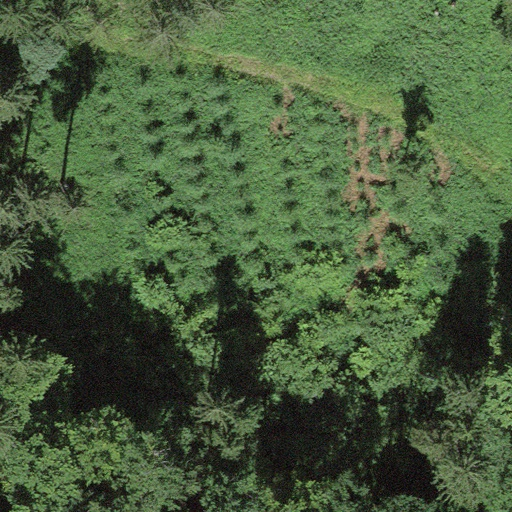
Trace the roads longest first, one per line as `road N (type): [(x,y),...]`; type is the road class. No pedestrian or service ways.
road 1 (track): [(511,194),(396,100),(159,33),(0,22)]
road 2 (track): [(350,511),(382,481),(511,500)]
